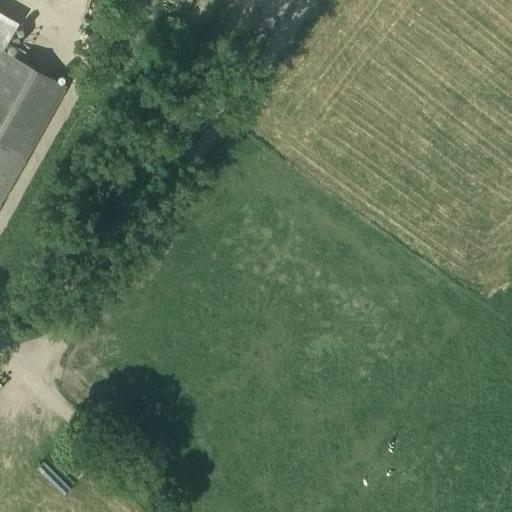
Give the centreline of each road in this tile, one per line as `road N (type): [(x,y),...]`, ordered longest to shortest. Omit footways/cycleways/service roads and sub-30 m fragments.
road 1 (track): [(32,377),(309,0)]
road 2 (track): [(32,377),(157,511)]
